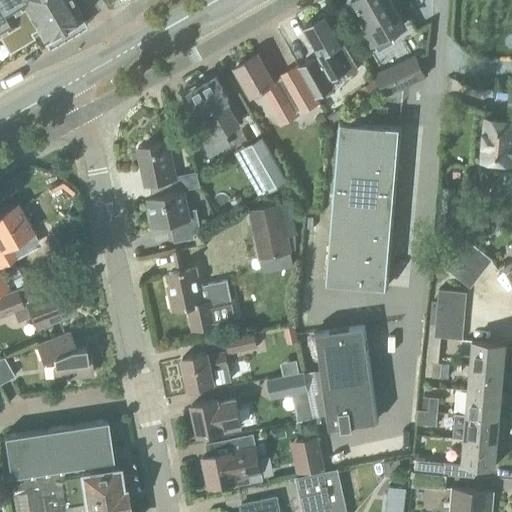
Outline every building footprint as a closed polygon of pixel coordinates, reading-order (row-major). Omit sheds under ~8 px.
[(0,0),(0,36),(9,52),(35,37),(32,32),(38,28),(44,38),(82,16),(72,0),(0,0)] [(391,0),(356,0),(369,23),(363,26),(373,45),(375,44),(379,50),(395,41),(389,32),(404,24),(391,0)] [(356,63),(328,13),(303,27),(319,56),(319,57),(316,59),(315,58),(299,66),(318,99),(334,91),(329,82),(332,80),(333,81),(348,73),(348,74),(358,69),(355,63),(356,63)] [(318,99),(299,66),(279,78),(267,56),(261,59),(258,53),(235,66),(251,94),(261,88),(267,98),(283,89),(298,116),(320,103),(318,99)] [(377,79),(385,95),(425,76),(417,60),(377,79)] [(192,90),(189,92),(202,113),(198,115),(213,141),(226,134),(224,131),(240,122),(234,112),(236,111),(229,99),(216,77),(202,84),(201,81),(191,87),(192,90)] [(511,120),(486,118),(483,158),(511,160),(511,162),(511,161),(511,120)] [(341,120),(328,280),(387,285),(400,125),(341,120)] [(278,184),(287,179),(263,136),(254,141),(244,147),(269,189),(278,184)] [(147,185),(150,184),(153,195),(177,191),(174,179),(176,179),(172,159),(165,161),(161,141),(138,145),(147,185)] [(177,191),(153,195),(149,196),(151,207),(148,210),(150,220),(154,221),(155,226),(170,222),(174,241),(195,237),(195,234),(201,229),(197,207),(187,209),(183,189),(177,191)] [(250,211),(260,259),(295,252),(291,235),(297,233),(291,202),(250,211)] [(0,265),(17,256),(39,243),(32,231),(16,203),(0,212),(0,265)] [(470,241),(464,249),(486,267),(493,258),(470,241)] [(464,249),(457,258),(479,276),(486,267),(464,249)] [(457,258),(448,269),(471,286),(479,276),(457,258)] [(227,279),(200,285),(196,267),(169,272),(173,291),(169,292),(173,309),(187,306),(192,331),(218,325),(236,322),(231,300),(227,279)] [(17,289),(0,295),(0,316),(15,310),(18,319),(32,314),(37,326),(75,311),(65,285),(27,300),(28,302),(23,304),(17,289)] [(438,301),(466,304),(467,291),(439,289),(438,301)] [(465,315),(466,304),(438,301),(437,313),(465,315)] [(436,323),(464,326),(465,315),(437,313),(436,323)] [(436,323),(435,336),(463,338),(464,326),(436,323)] [(364,324),(317,331),(330,426),(342,423),(343,427),(354,426),(354,422),(377,419),(364,324)] [(75,347),(69,331),(37,344),(46,365),(53,364),(55,378),(92,374),(90,358),(87,359),(85,346),(75,347)] [(226,337),(229,352),(257,347),(254,331),(226,337)] [(470,364),(504,367),(506,343),(472,339),(470,364)] [(208,351),(183,356),(189,386),(214,381),(215,385),(232,382),(226,350),(208,353),(208,351)] [(4,356),(0,357),(0,383),(15,375),(4,356)] [(433,361),(432,376),(441,377),(442,362),(433,361)] [(502,391),(504,367),(470,364),(468,388),(502,391)] [(304,370),(269,377),(273,396),(299,390),(304,414),(314,412),(304,370)] [(233,379),(233,388),(263,388),(263,378),(233,379)] [(500,416),(502,391),(468,388),(466,413),(500,416)] [(423,409),(438,411),(439,397),(430,396),(430,397),(424,396),(423,409)] [(240,422),(241,422),(236,397),(218,401),(217,398),(193,403),(196,418),(193,418),(195,431),(198,430),(199,433),(222,428),(223,431),(241,428),(240,422)] [(438,411),(423,409),(418,409),(416,424),(427,425),(427,424),(436,425),(438,411)] [(498,440),(500,416),(466,413),(464,437),(498,440)] [(51,427),(4,434),(9,474),(18,473),(19,482),(11,483),(16,511),(125,511),(125,508),(128,508),(124,486),(121,486),(119,465),(105,467),(105,460),(113,459),(107,419),(68,424),(66,424),(62,424),(60,424),(58,424),(54,426),(52,426),(51,427)] [(260,449),(285,446),(283,422),(257,425),(260,449)] [(230,450),(204,456),(210,485),(236,480),(237,483),(262,478),(261,470),(261,468),(260,468),(258,459),(259,458),(259,456),(258,457),(256,447),(257,447),(256,445),(255,445),(253,433),(227,439),(230,450)] [(316,437),(299,440),(306,470),(322,467),(316,437)] [(464,437),(462,463),(495,466),(498,440),(464,437)] [(417,459),(415,471),(449,474),(450,462),(417,459)] [(346,511),(337,468),(296,476),(303,511),(346,511)] [(414,486),(447,489),(449,474),(415,471),(416,472),(414,486)] [(389,485),(386,511),(403,511),(407,487),(389,485)] [(449,511),(490,511),(492,490),(451,488),(449,511)] [(242,503),(243,511),(279,511),(276,496),(242,503)]
